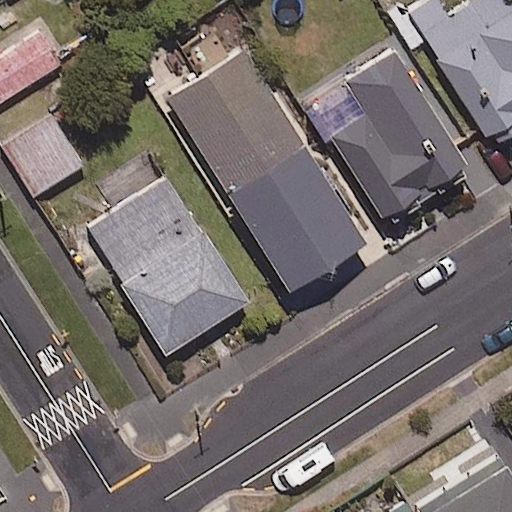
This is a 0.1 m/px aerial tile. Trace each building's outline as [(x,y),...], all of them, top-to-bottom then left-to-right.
[(511,124),(511,0),(470,0),(448,15),(438,0),(421,0),(402,12),(487,141),(511,124)] [(0,99),(59,62),(38,29),(0,53),(0,99)] [(468,166),(393,48),(345,78),(367,113),(330,137),(383,220),(468,166)] [(363,242),(245,50),(167,98),(285,290),(363,242)] [(81,163),(49,111),(0,141),(0,142),(32,194),(81,163)] [(247,298),(148,152),(113,176),(128,198),(83,229),(167,352),(247,298)] [(511,511),(511,477),(499,458),(416,511),(511,511)]
